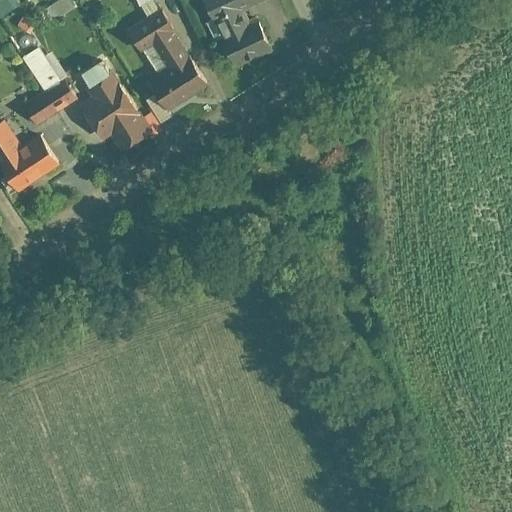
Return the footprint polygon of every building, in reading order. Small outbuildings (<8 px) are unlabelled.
[(0,0),(0,14),(19,3),(17,0),(0,0)] [(57,16),(73,3),(69,0),(56,0),(49,6),(57,16)] [(208,0),(239,61),(275,43),(261,14),(252,19),(246,7),(260,0),(208,0)] [(152,77),(172,109),(213,83),(163,5),(129,27),(143,49),(155,41),(170,65),(152,77)] [(24,55),(46,88),(64,76),(41,43),(24,55)] [(127,146),(156,127),(114,66),(86,86),(96,101),(87,106),(108,136),(116,130),(127,146)] [(41,123),(81,96),(66,75),(64,76),(46,88),(27,102),(41,123)] [(22,189),(65,160),(44,130),(25,142),(7,116),(0,121),(0,157),(7,168),(22,189)]
